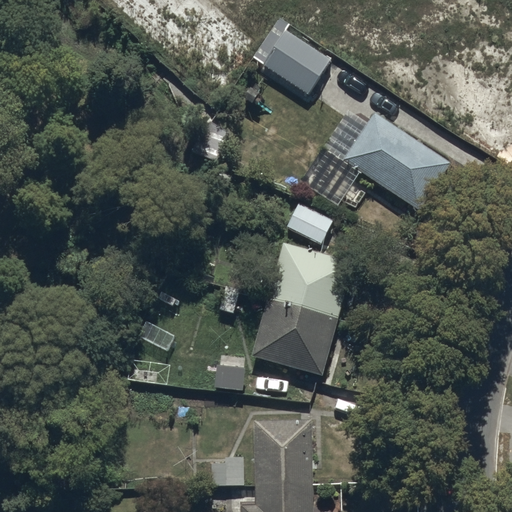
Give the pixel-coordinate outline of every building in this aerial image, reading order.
[(511,0),(478,0),(511,22),(511,0)] [(446,19),(403,82),(449,114),(493,51),(446,19)] [(308,98),(309,96),(330,64),(275,29),(253,65),(263,69),(308,98)] [(450,167),(375,118),(345,165),(421,214),(450,167)] [(335,224),(299,207),(288,228),(324,246),(335,224)] [(352,265),(282,247),(254,361),(324,379),(352,265)] [(254,426),(255,508),(243,508),(243,511),(312,511),(312,425),(254,426)] [(212,466),(213,489),(244,488),(244,460),(225,460),(225,465),(212,466)]
